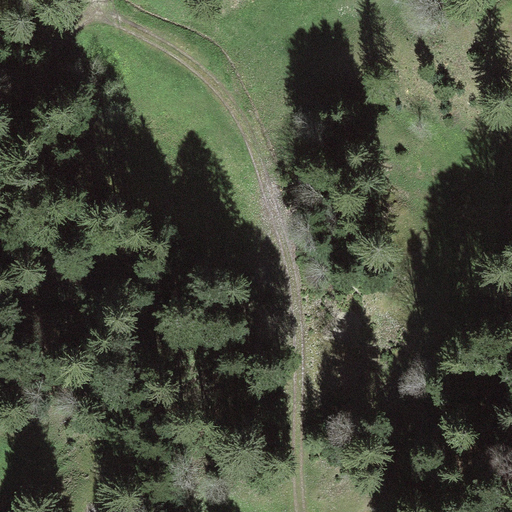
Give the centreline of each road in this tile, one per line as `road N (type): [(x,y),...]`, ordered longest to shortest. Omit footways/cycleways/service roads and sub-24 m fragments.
road 1 (track): [(303,511),(293,274),(259,162),(228,100),(180,56),(93,14),(59,44),(0,148)]
road 2 (track): [(511,228),(407,410),(367,511)]
